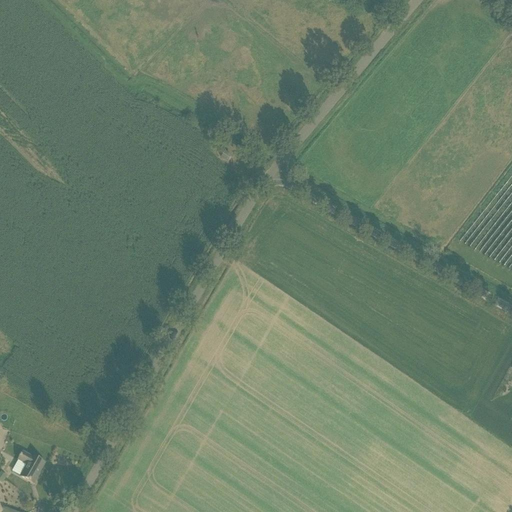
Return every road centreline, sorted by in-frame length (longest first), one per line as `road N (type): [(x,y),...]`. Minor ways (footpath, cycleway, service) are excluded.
road 1 (unclassified): [(63,511),(271,166)]
road 2 (unclassified): [(511,306),(271,166)]
road 3 (unclassified): [(271,166),(408,0)]
